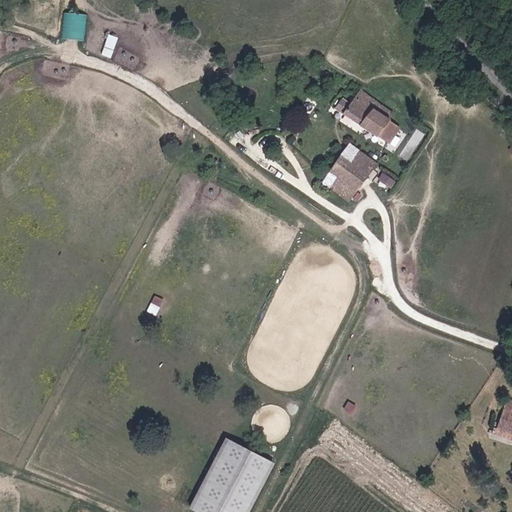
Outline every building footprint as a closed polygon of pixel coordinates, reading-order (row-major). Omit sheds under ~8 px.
[(65,10),(63,37),(85,38),(86,11),(65,10)] [(102,53),(112,56),(120,35),(110,32),(102,53)] [(376,101),(358,89),(350,99),(346,97),(338,109),(385,141),(398,124),(373,107),(376,101)] [(316,184),(343,205),(374,164),(349,143),(316,184)] [(383,171),(379,179),(393,185),(397,177),(383,171)] [(148,309),(158,314),(166,298),(156,293),(148,309)] [(511,410),(506,409),(500,432),(511,434),(511,410)] [(204,511),(253,511),(278,456),(227,435),(195,508),(204,511)]
